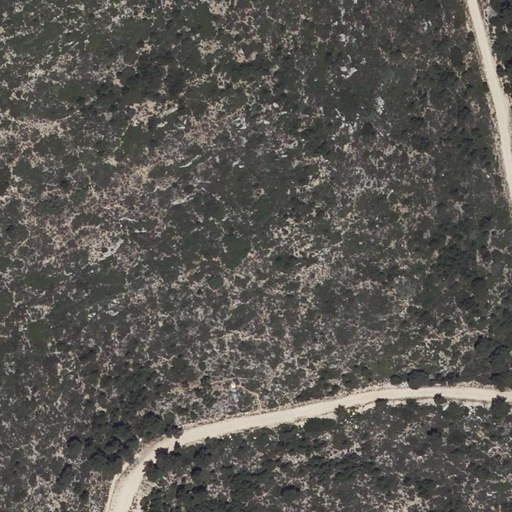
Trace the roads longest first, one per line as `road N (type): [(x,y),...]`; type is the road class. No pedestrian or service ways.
road 1 (track): [(119,511),(123,490),(144,461),(216,429),(395,396),(511,398)]
road 2 (track): [(511,189),(501,104),(471,0)]
